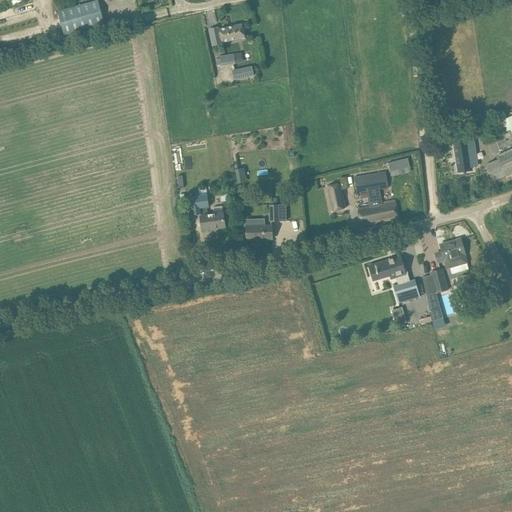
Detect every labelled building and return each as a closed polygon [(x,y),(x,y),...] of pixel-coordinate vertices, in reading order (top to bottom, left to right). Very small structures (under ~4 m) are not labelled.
[(104,24),(97,1),(58,12),(64,35),(104,24)] [(245,38),(242,25),(218,30),(217,28),(209,30),(213,46),(222,44),(222,43),(245,38)] [(243,62),(241,53),(219,57),(219,59),(215,59),(217,66),(220,65),(220,66),(243,62)] [(254,76),(252,67),(232,71),(234,81),(254,76)] [(511,116),(496,122),(500,134),(487,139),(492,152),(511,145),(511,116)] [(467,141),(467,138),(453,140),(458,172),(471,170),(471,167),(477,167),(473,140),(467,141)] [(511,174),(511,149),(497,156),(498,160),(485,165),(493,182),(505,176),(506,177),(511,174)] [(388,163),(390,171),(409,167),(407,159),(388,163)] [(386,172),(354,177),(357,193),(367,192),(370,208),(358,210),(359,216),(361,226),(398,219),(395,201),(385,203),(383,203),(383,205),(382,206),(379,190),(388,188),(386,172)] [(347,190),(344,181),(339,182),(339,185),(325,188),(331,211),(344,208),(340,192),(347,190)] [(209,208),(208,195),(190,197),(191,205),(192,205),(193,216),(201,215),(200,209),(209,208)] [(278,205),(270,205),(271,222),(279,221),(286,221),(286,205),(278,205)] [(213,208),(214,216),(200,217),(202,230),(225,227),(223,214),(222,207),(213,208)] [(272,240),(272,227),(246,228),(247,240),(264,240),(272,240)] [(464,255),(465,254),(461,239),(440,245),(442,252),(434,254),(438,264),(445,262),(447,268),(450,267),(452,274),(462,271),(460,264),(467,262),(464,255)] [(408,262),(406,255),(381,263),(384,270),(382,270),(383,273),(395,269),(397,277),(401,276),(403,280),(412,278),(411,273),(414,272),(411,261),(408,262)] [(431,276),(422,278),(426,296),(432,321),(443,318),(436,293),(448,290),(442,270),(430,273),(431,276)] [(426,295),(421,278),(399,285),(404,302),(426,295)] [(400,308),(392,310),(396,326),(405,323),(400,308)]
